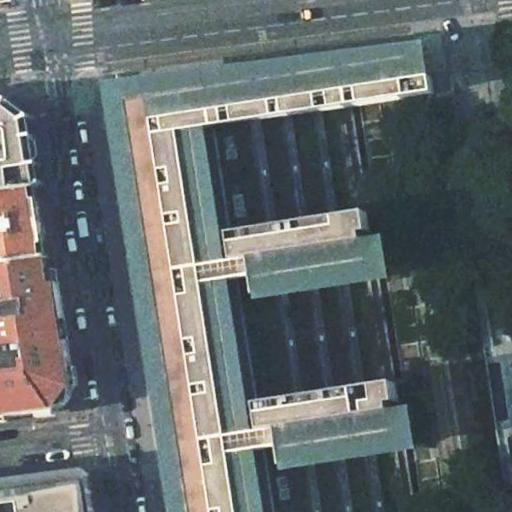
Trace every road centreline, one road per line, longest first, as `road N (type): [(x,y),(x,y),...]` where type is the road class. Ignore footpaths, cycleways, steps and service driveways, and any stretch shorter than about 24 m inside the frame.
road 1 (residential): [(115,436),(50,41)]
road 2 (secondary): [(50,41),(373,0)]
